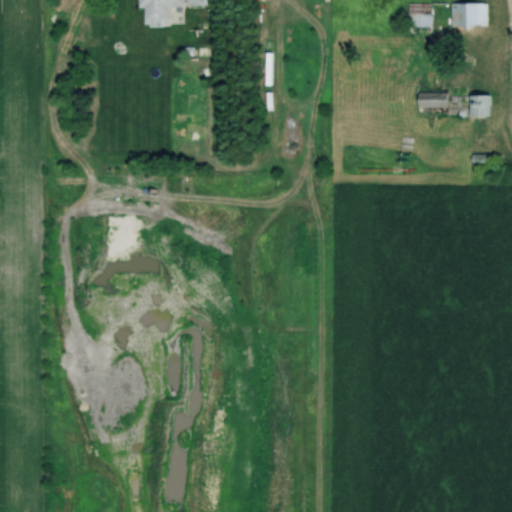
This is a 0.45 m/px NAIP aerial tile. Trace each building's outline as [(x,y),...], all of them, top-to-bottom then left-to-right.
[(202,0),(137,0),(138,8),(143,8),(143,26),(166,26),(166,6),(202,6),(202,0)] [(485,2),(450,2),(450,27),(486,26),(485,2)] [(431,3),(408,3),(408,26),(431,26),(431,3)] [(417,107),(446,107),(446,92),(417,92),(417,107)] [(489,116),(489,94),(470,94),(470,116),(489,116)]
